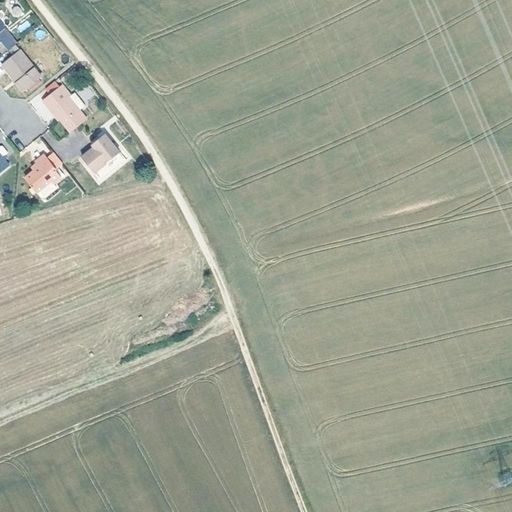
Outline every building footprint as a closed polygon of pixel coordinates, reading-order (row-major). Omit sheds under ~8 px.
[(0,29),(4,27),(0,21),(0,39),(0,40),(7,48),(16,41),(9,32),(3,37),(0,33),(0,29)] [(9,32),(4,27),(0,29),(0,33),(3,37),(9,32)] [(1,62),(12,75),(15,80),(17,81),(24,89),(41,75),(19,48),(1,62)] [(54,110),(61,119),(71,132),(88,119),(70,97),(68,98),(63,92),(66,89),(57,79),(38,95),(51,112),(54,110)] [(54,110),(51,112),(59,121),(61,119),(54,110)] [(98,142),(94,146),(81,156),(94,172),(119,151),(103,131),(94,138),(98,142)] [(3,155),(8,151),(3,145),(0,144),(0,172),(10,164),(3,155)] [(39,165),(34,169),(25,175),(40,194),(43,194),(55,184),(53,182),(60,176),(54,169),(62,162),(52,151),(46,156),(45,154),(36,161),(39,165)] [(31,165),(34,169),(39,165),(36,161),(31,165)]
